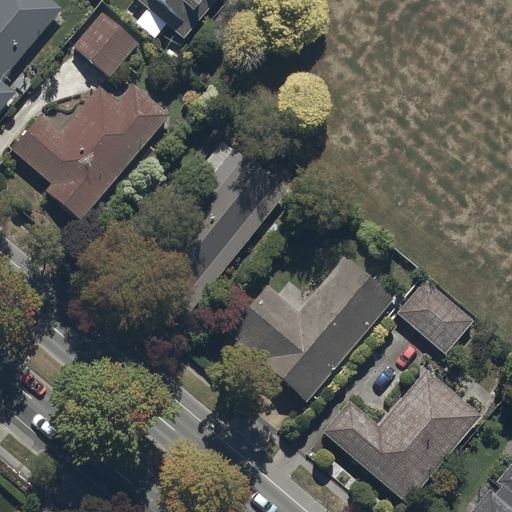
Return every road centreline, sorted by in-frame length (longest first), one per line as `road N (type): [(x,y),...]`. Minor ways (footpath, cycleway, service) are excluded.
road 1 (primary): [(0,284),(269,511)]
road 2 (primary): [(167,511),(0,370)]
